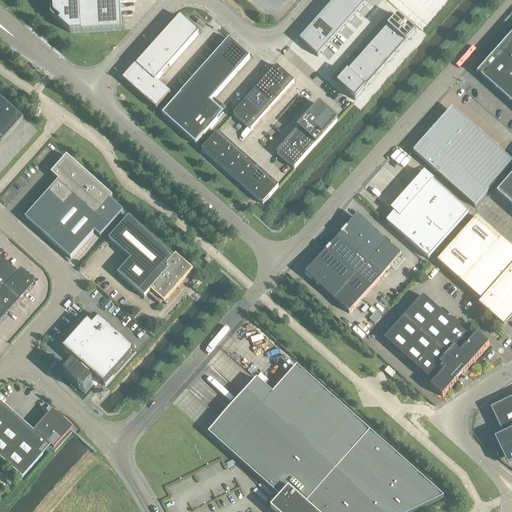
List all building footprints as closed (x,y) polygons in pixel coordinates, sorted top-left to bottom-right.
[(50,0),(51,16),(70,33),(122,31),(120,0),(50,0)] [(337,0),(336,0),(328,10),(346,26),(355,16),(337,0)] [(358,0),(337,0),(355,16),(364,5),(358,0)] [(328,10),(319,20),(337,36),(346,26),(328,10)] [(399,16),(388,28),(406,44),(417,32),(399,16)] [(156,83),(176,60),(199,34),(181,17),(136,67),(141,71),(129,84),(157,108),(169,94),(156,83)] [(319,20),(310,30),(328,47),(337,36),(319,20)] [(388,28),(378,40),(396,56),(406,44),(388,28)] [(310,30),(300,41),(318,58),(328,47),(310,30)] [(378,40),(368,51),(386,67),(396,56),(378,40)] [(229,41),(163,116),(196,145),(224,114),(211,102),(250,59),(229,41)] [(511,42),(495,62),(481,77),(482,78),(501,95),(511,104),(511,42)] [(368,51),(358,62),(376,78),(386,67),(368,51)] [(358,62),(348,73),(366,89),(376,78),(358,62)] [(251,131),(294,83),(277,67),(234,116),(251,131)] [(348,73),(337,85),(355,101),(366,89),(348,73)] [(0,142),(2,144),(24,119),(0,98),(0,142)] [(320,106),(277,154),(294,170),(338,122),(320,106)] [(422,143),(414,153),(475,208),(511,166),(511,162),(485,138),(478,145),(450,120),(426,146),(422,143)] [(279,187),(218,133),(202,151),(263,205),(279,187)] [(26,218),(25,219),(71,260),(72,259),(95,233),(101,238),(124,212),(111,200),(113,198),(67,157),(51,175),(59,181),(26,218)] [(388,222),(387,223),(429,260),(469,215),(433,183),(434,182),(425,174),(392,211),(395,214),(388,222)] [(7,203),(24,183),(19,178),(2,198),(7,203)] [(511,178),(497,196),(511,208),(511,178)] [(349,314),(350,314),(401,256),(358,217),(332,246),(306,275),(324,292),(349,314)] [(511,247),(478,217),(438,263),(503,321),(504,320),(511,311),(511,247)] [(193,271),(176,256),(174,258),(129,218),(109,240),(132,260),(118,275),(145,299),(148,295),(160,305),(163,302),(164,303),(191,274),(193,271)] [(208,256),(204,260),(209,265),(213,261),(208,256)] [(0,322),(34,284),(19,271),(16,274),(0,259),(0,322)] [(467,336),(424,297),(385,341),(428,379),(431,377),(436,382),(431,387),(443,398),(458,381),(461,383),(461,384),(462,385),(466,380),(465,379),(462,377),(490,346),(478,335),(470,344),(465,339),(467,336)] [(104,387),(136,352),(95,315),(67,347),(79,357),(75,361),(83,368),(80,372),(74,367),(65,377),(85,394),(94,384),(88,379),(91,375),(104,387)] [(257,380),(209,434),(240,462),(281,499),(272,510),(273,511),(416,511),(444,499),(297,367),(273,394),(257,380)] [(395,374),(389,368),(385,372),(392,378),(395,374)] [(495,441),(508,467),(511,465),(511,400),(491,410),(504,436),(495,441)] [(0,404),(0,461),(21,480),(49,449),(53,452),(70,431),(71,430),(51,412),(32,433),(0,404)]
